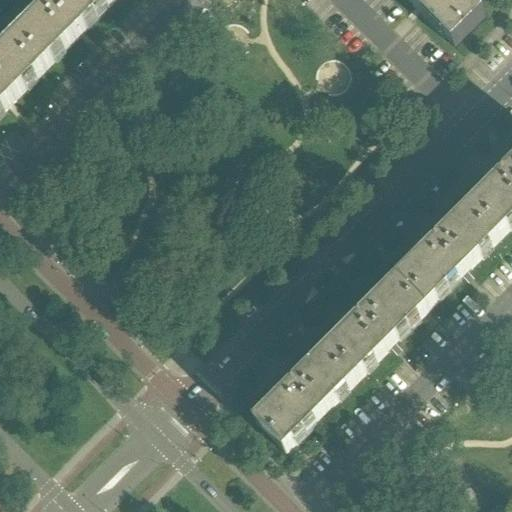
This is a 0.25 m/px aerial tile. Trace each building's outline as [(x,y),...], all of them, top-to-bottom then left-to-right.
[(26,32),(16,42),(47,72),(55,64),(65,54),(79,40),(84,35),(87,31),(98,21),(108,10),(118,0),(57,0),(50,8),(46,3),(45,2),(39,7),(40,8),(30,18),(35,23),(26,32)] [(405,0),(410,4),(416,10),(421,15),(424,18),(434,28),(435,29),(445,39),(454,49),(485,18),(467,1),(466,0),(405,0)] [(0,118),(5,114),(8,111),(13,106),(27,92),(37,82),(47,72),(16,42),(6,52),(0,58),(0,118)] [(489,192),(471,211),(501,242),(511,230),(511,169),(505,176),(501,172),(485,188),(489,192)] [(435,246),(399,283),(430,313),(501,242),(471,211),(451,230),(447,226),(431,242),(435,246)] [(346,335),(327,354),(358,385),(430,313),(399,283),(362,319),(358,315),(342,331),(346,335)] [(358,385),(327,354),(308,373),(304,369),(288,385),(292,389),(256,426),(286,456),(358,385)]
